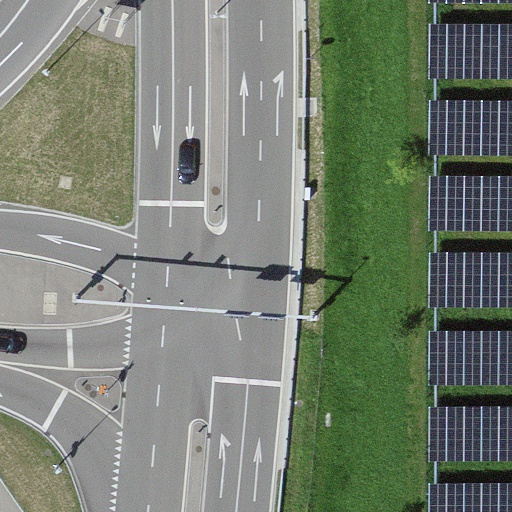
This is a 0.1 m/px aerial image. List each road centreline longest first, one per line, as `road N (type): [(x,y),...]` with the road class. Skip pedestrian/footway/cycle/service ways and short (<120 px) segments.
road 1 (trunk): [(256,309),(244,210),(244,0)]
road 2 (trunk): [(171,0),(166,273)]
road 3 (trunk): [(239,511),(256,309)]
road 4 (motorway): [(0,386),(57,409),(91,441),(140,511)]
road 5 (trunk): [(163,335),(148,511)]
road 6 (motorway): [(166,273),(96,249),(0,231)]
road 7 (motorway): [(0,347),(71,349),(163,335)]
